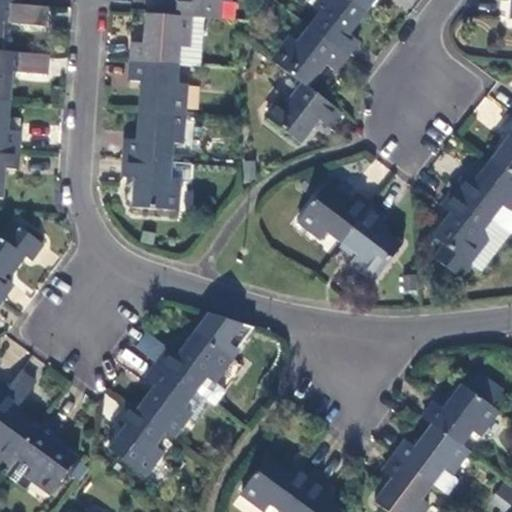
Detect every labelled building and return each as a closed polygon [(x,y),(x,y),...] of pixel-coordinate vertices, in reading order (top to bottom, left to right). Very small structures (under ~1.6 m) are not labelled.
[(148,0),(147,16),(188,19),(200,20),(218,21),(220,1),(226,1),(226,0),(148,0)] [(346,35),(365,10),(351,0),(316,0),(311,7),(316,11),(304,27),(342,56),(353,41),(346,35)] [(351,0),(365,10),(372,0),(351,0)] [(43,27),(44,9),(39,9),(12,7),(0,5),(0,54),(1,55),(3,25),(43,27)] [(186,46),(188,19),(147,16),(144,15),(141,43),(131,43),(130,63),(179,67),(180,46),(186,46)] [(196,68),(200,20),(188,19),(186,46),(180,46),(179,67),(196,68)] [(288,38),(271,61),(301,84),(306,88),(324,66),(331,70),(342,56),(304,27),(293,41),(288,38)] [(43,75),(44,58),(1,55),(0,54),(0,102),(8,103),(11,74),(43,75)] [(177,84),(179,67),(130,63),(128,81),(138,83),(136,112),(181,115),(183,85),(177,84)] [(326,128),(338,112),(306,88),(301,84),(288,99),(283,95),(266,117),(301,144),(319,123),(326,128)] [(7,119),(8,103),(0,102),(0,151),(15,152),(16,132),(6,131),(7,119)] [(179,144),(181,115),(136,112),(134,141),(124,141),(122,159),(172,163),(173,144),(179,144)] [(511,116),(510,115),(498,130),(505,136),(488,159),(511,177),(511,116)] [(17,120),(7,119),(6,131),(16,132),(17,120)] [(13,172),(15,152),(0,151),(0,198),(3,171),(13,172)] [(170,181),(172,163),(122,159),(121,178),(132,180),(130,207),(175,211),(176,182),(170,181)] [(506,211),(511,203),(511,177),(488,159),(469,182),(462,178),(451,192),(491,222),(502,208),(506,211)] [(186,182),(187,164),(172,163),(170,181),(176,182),(186,182)] [(323,236),(339,248),(368,209),(353,198),(347,205),(323,188),(296,223),(319,242),(323,236)] [(478,238),(491,222),(451,192),(438,207),(446,213),(429,235),(441,245),(432,257),(457,276),(467,264),(483,242),(478,238)] [(502,208),(491,222),(508,234),(511,228),(511,214),(506,211),(502,208)] [(381,219),(368,209),(339,248),(352,257),(348,263),(371,280),(398,246),(374,227),(381,219)] [(508,234),(491,222),(478,238),(483,242),(467,264),(479,272),(508,234)] [(0,298),(9,286),(3,280),(19,257),(28,263),(40,247),(19,232),(17,234),(10,229),(0,242),(0,298)] [(149,331),(135,342),(151,362),(165,351),(149,331)] [(170,352),(157,367),(196,396),(208,405),(212,409),(223,393),(212,384),(229,361),(194,333),(175,356),(170,352)] [(186,409),(196,396),(157,367),(148,379),(154,385),(135,410),(167,433),(172,437),(183,421),(190,412),(186,409)] [(0,458),(10,466),(38,428),(14,411),(34,384),(19,373),(5,392),(0,397),(0,458)] [(433,403),(421,419),(427,424),(461,448),(472,431),(478,435),(495,412),(490,408),(501,392),(476,373),(464,388),(459,385),(442,409),(433,403)] [(193,428),(208,405),(196,396),(186,409),(190,412),(183,421),(193,428)] [(158,446),(167,433),(135,410),(128,405),(118,419),(125,424),(108,446),(143,475),(162,450),(158,446)] [(59,432),(43,421),(38,428),(10,466),(3,476),(23,491),(31,480),(49,494),(77,458),(53,440),(59,432)] [(448,475),(466,452),(461,448),(427,424),(410,446),(404,442),(392,457),(431,486),(442,471),(448,475)] [(270,504),(280,511),(287,511),(312,478),(298,467),(292,475),(269,457),(242,492),(265,510),(270,504)] [(420,500),(431,486),(392,457),(380,472),(387,477),(370,499),(386,511),(420,511),(426,504),(420,500)] [(456,481),(448,475),(442,471),(431,486),(445,496),(456,481)] [(326,489),(312,478),(287,511),(343,511),(322,496),(326,489)]
